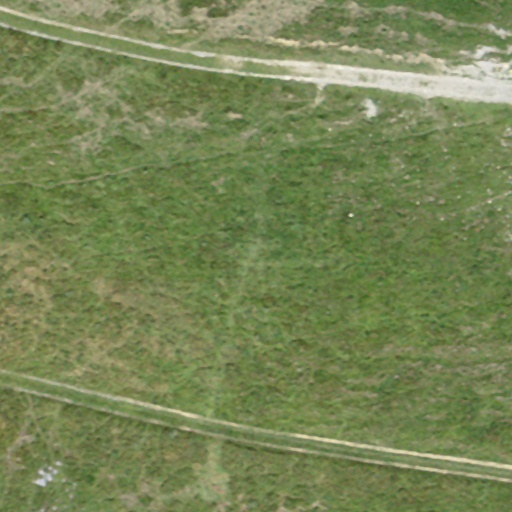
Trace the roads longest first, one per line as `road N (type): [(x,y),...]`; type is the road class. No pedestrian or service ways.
road 1 (track): [(0,382),(284,441),(511,474)]
road 2 (track): [(511,93),(182,59),(0,16)]
